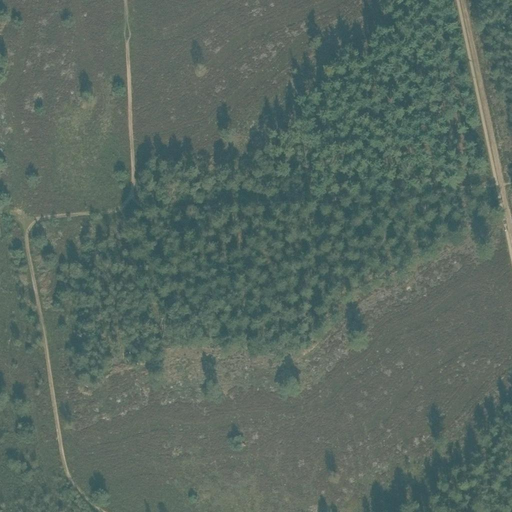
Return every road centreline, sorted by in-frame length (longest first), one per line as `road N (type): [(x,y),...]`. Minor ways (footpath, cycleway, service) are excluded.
road 1 (track): [(503,183),(118,213)]
road 2 (track): [(464,0),(511,223)]
